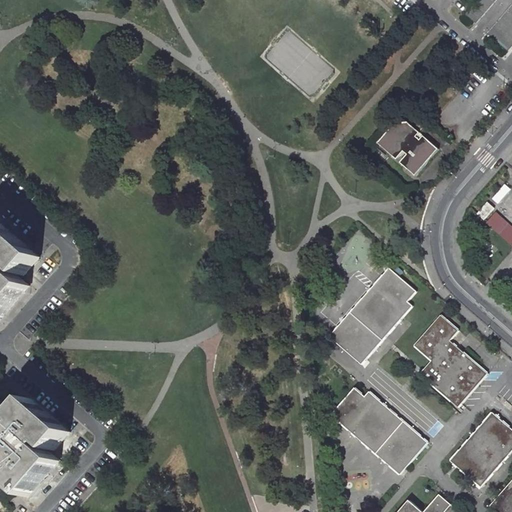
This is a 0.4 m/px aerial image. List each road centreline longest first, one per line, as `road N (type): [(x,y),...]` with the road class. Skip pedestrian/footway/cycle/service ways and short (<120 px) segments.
road 1 (residential): [(511,333),(457,286),(440,246),(456,191),(511,126)]
road 2 (residential): [(0,189),(68,255),(0,343)]
